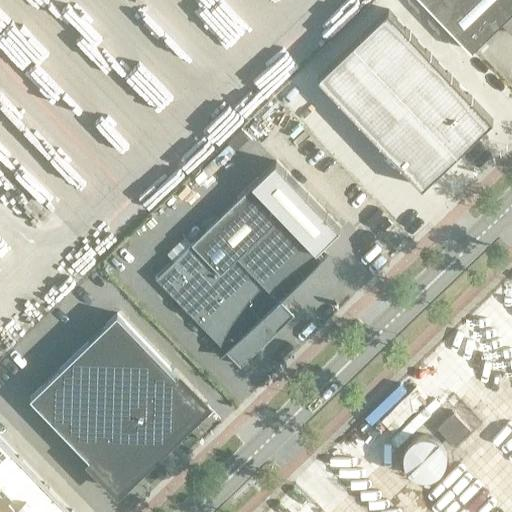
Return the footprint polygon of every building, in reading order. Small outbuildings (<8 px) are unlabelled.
[(511,0),(422,0),(436,14),(464,43),(471,50),(511,11),(511,0)] [(317,77),(422,187),(492,120),(388,10),(317,77)] [(279,300),(323,257),(316,249),(340,226),(277,160),(157,279),(240,366),(246,360),(284,323),(285,306),(279,300)] [(204,403),(117,313),(29,397),(116,488),(118,490),(206,405),(204,403)] [(446,437),(442,441),(444,448),(446,450),(453,443),(454,444),(470,429),(453,411),(437,427),(446,437)] [(0,511),(73,511),(0,435),(0,511)]
